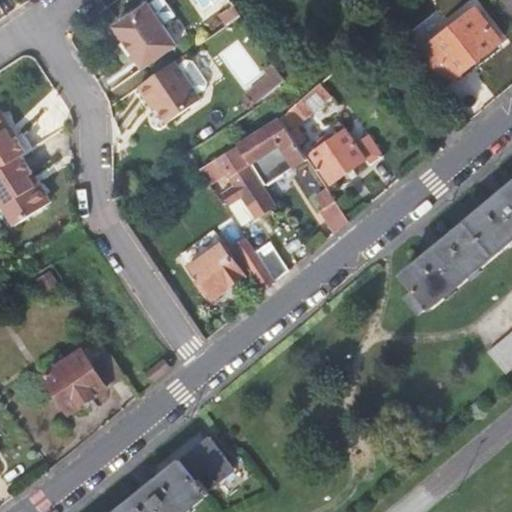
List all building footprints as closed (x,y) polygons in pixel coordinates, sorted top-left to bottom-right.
[(511,0),(501,0),(511,13),(511,0)] [(117,26),(146,68),(179,45),(150,3),(117,26)] [(234,4),(219,13),(228,26),(242,16),(234,4)] [(477,16),(429,50),(452,82),(500,47),(477,16)] [(177,61),(140,87),(150,101),(153,99),(170,123),(203,100),(203,99),(211,93),(212,87),(199,67),(192,66),(183,72),(177,61)] [(333,90),(327,80),(305,98),(283,118),(283,120),(302,148),(310,143),(299,126),(324,103),(322,100),(333,90)] [(0,171),(22,157),(27,154),(18,138),(14,141),(7,131),(8,125),(0,112),(0,171)] [(267,184),(296,164),(296,165),(308,158),(302,148),(283,120),(241,146),(253,164),(267,184)] [(313,154),(333,184),(368,160),(372,167),(386,158),(372,139),(359,146),(342,122),(335,127),(340,136),(313,154)] [(250,166),(253,164),(241,146),(234,151),(202,171),(209,183),(229,171),(240,186),(226,196),(232,207),(239,202),(245,198),(255,212),(259,218),(275,207),(250,166)] [(33,174),(22,157),(0,171),(0,208),(1,211),(4,209),(16,227),(49,205),(49,199),(43,189),(36,186),(30,176),(33,174)] [(202,189),(194,176),(176,187),(185,200),(202,189)] [(431,253),(403,276),(431,312),(511,246),(511,187),(503,194),(501,192),(497,195),(491,200),(493,202),(441,245),(439,242),(433,247),(429,250),(431,253)] [(248,217),(255,212),(245,198),(239,202),(248,217)] [(322,212),(336,234),(350,222),(337,202),(322,212)] [(235,249),(265,293),(275,284),(258,258),(247,241),(235,249)] [(226,285),(229,289),(247,277),(225,244),(190,266),(210,296),(226,285)] [(260,257),(258,258),(275,284),(277,283),(290,272),(275,249),(266,255),(263,250),(257,252),(260,257)] [(14,312),(63,280),(54,265),(10,293),(4,297),(14,312)] [(213,300),(229,289),(226,285),(210,296),(213,300)] [(427,309),(412,292),(403,300),(417,318),(427,309)] [(511,338),(490,357),(504,374),(511,367),(511,338)] [(70,413),(127,376),(114,354),(95,368),(85,351),(68,363),(65,359),(59,363),(61,368),(46,378),(70,413)] [(150,374),(157,383),(174,368),(167,360),(150,374)] [(211,438),(184,461),(183,459),(155,480),(153,478),(146,483),(141,487),(143,490),(115,511),(191,511),(211,496),(210,493),(237,471),(211,438)]
